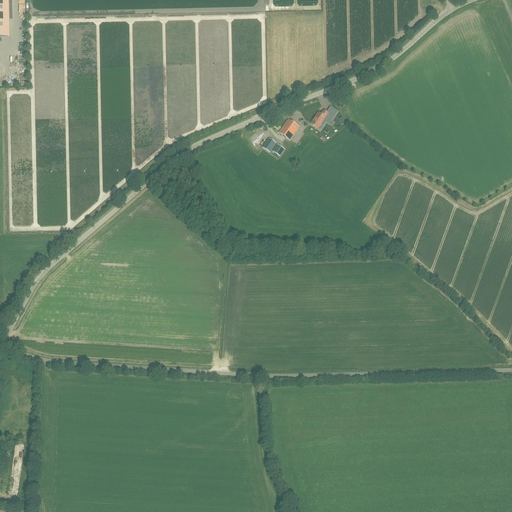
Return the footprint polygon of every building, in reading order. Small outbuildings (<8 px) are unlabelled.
[(0,0),(0,36),(9,36),(8,0),(0,0)] [(331,107),(327,113),(323,111),(321,115),(318,113),(315,117),(319,120),(321,117),(322,117),(321,119),(324,120),(323,121),(326,122),(326,123),(327,123),(329,125),(338,112),(331,107)] [(326,122),(323,121),(324,120),(321,119),(322,117),(321,117),(319,120),(315,117),(311,124),(321,131),(326,123),(326,122)] [(290,141),(299,127),(288,120),(278,133),(290,141)] [(270,153),(276,144),(269,139),(262,148),(270,153)] [(280,157),(285,150),(277,145),(273,151),(280,157)] [(9,494),(19,496),(25,444),(15,443),(9,494)]
